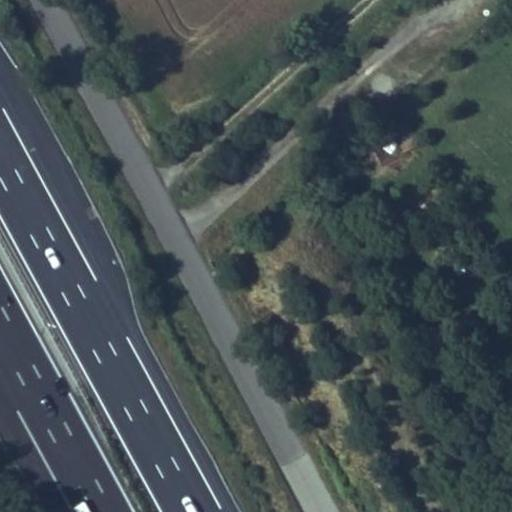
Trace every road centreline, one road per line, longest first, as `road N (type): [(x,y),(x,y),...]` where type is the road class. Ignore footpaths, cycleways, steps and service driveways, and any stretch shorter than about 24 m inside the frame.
road 1 (unclassified): [(47,0),(319,511)]
road 2 (motorway): [(191,511),(0,161)]
road 3 (motorway): [(0,320),(102,511)]
